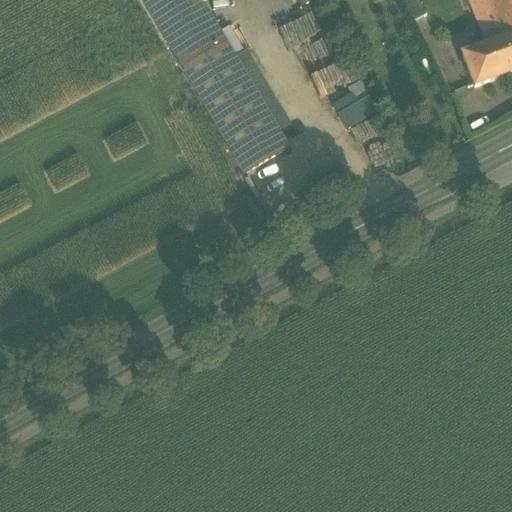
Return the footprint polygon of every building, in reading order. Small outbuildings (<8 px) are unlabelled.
[(140,0),(244,177),(282,155),(273,140),(288,131),(244,57),(229,65),(194,5),(201,0),(140,0)] [(400,0),(413,23),(427,16),(418,0),(400,0)] [(511,0),(465,0),(483,43),(488,41),(491,48),(511,39),(511,0)] [(286,25),(292,47),(318,40),(312,18),(286,25)] [(511,39),(491,48),(462,58),(474,91),(511,76),(511,39)] [(327,88),(340,82),(332,67),(320,73),(327,88)] [(330,98),(341,126),(375,113),(364,85),(330,98)]
